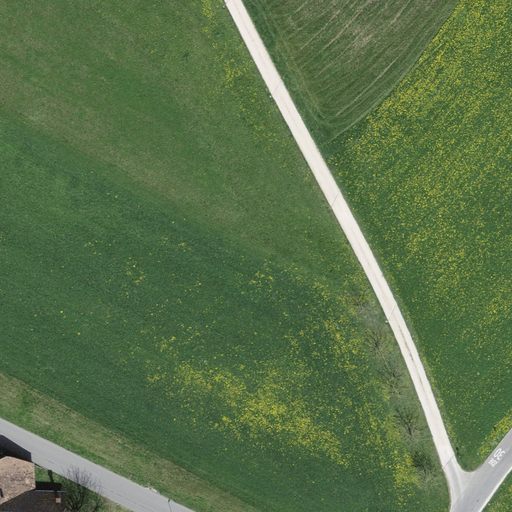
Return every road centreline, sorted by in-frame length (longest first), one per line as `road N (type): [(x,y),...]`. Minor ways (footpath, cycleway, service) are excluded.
road 1 (track): [(230,0),(386,309),(465,509)]
road 2 (tertiary): [(159,511),(0,436)]
